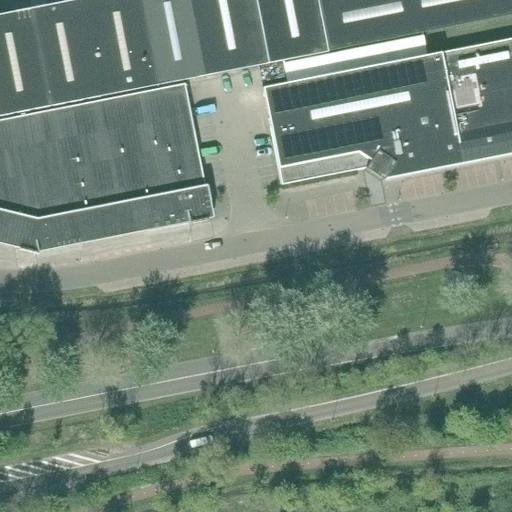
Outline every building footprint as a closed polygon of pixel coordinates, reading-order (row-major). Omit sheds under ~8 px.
[(31,10),(29,10),(48,109),(102,98),(82,0),(81,0),(82,0),(82,2),(52,8),(52,6),(47,7),(47,8),(31,11),(31,10)] [(83,0),(82,0),(102,98),(158,87),(140,0),(92,0),(84,2),(83,0)] [(140,0),(158,87),(203,78),(187,0),(140,0)] [(187,0),(203,78),(267,66),(254,0),(187,0)] [(511,21),(511,0),(315,0),(327,59),(511,21)] [(0,118),(48,109),(29,10),(28,11),(28,12),(13,15),(12,14),(7,15),(8,17),(0,18),(0,118)] [(511,39),(261,89),(277,169),(280,186),(349,173),(364,169),(364,170),(365,171),(371,163),(386,173),(381,181),(382,182),(390,170),(511,145),(511,39)] [(285,75),(296,72),(295,64),(283,66),(285,75)] [(208,208),(188,108),(183,85),(0,121),(0,244),(11,247),(33,243),(35,251),(35,254),(37,254),(36,252),(186,223),(187,224),(188,224),(186,212),(208,208)]
